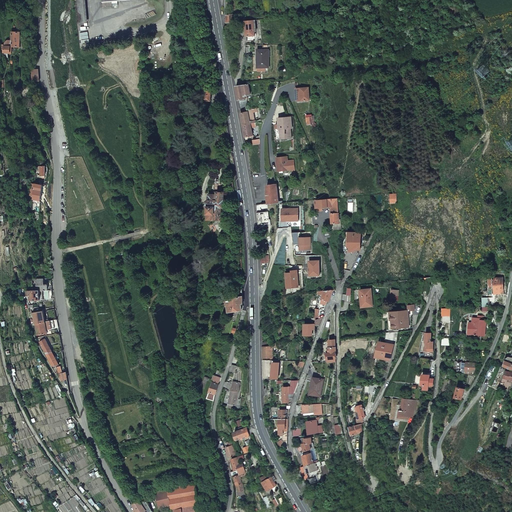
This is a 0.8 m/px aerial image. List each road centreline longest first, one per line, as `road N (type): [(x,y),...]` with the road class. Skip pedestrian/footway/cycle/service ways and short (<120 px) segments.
road 1 (residential): [(293,491),(289,416),(330,304),(337,305),(341,414),(358,472),(373,490),(365,462),(369,417),(433,289),(441,290),(436,466),(439,445),(489,358),(511,275)]
road 2 (residential): [(41,0),(55,136),(55,255),(74,383),(83,426),(130,511)]
road 3 (residential): [(254,270),(215,406),(215,437),(232,488),(227,511)]
road 4 (primary): [(217,24),(254,270)]
road 5 (primary): [(254,270),(258,414),(293,491)]
road 6 (residential): [(0,340),(22,411),(95,511)]
road 7 (track): [(64,319),(126,471)]
road 8 (track): [(83,426),(36,342),(23,296)]
